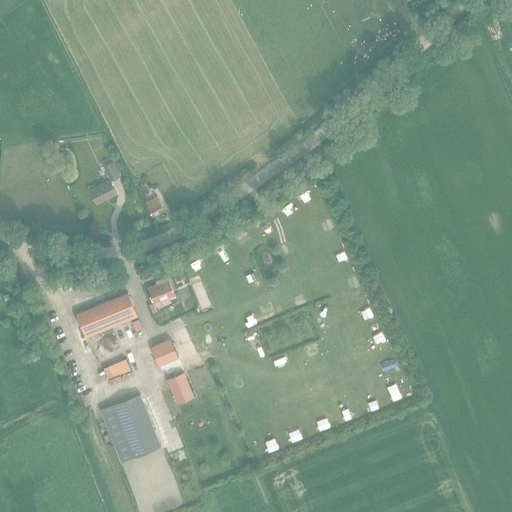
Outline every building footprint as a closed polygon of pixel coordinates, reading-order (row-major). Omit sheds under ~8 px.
[(112,178),(119,175),(113,162),(105,166),(112,178)] [(96,202),(115,193),(109,180),(90,189),(96,202)] [(140,185),(145,195),(150,192),(146,182),(140,185)] [(153,215),(165,209),(158,194),(146,200),(153,215)] [(141,286),(147,301),(172,291),(170,284),(165,286),(162,277),(141,286)] [(196,297),(206,293),(201,281),(191,284),(196,297)] [(128,291),(76,312),(86,337),(138,316),(128,291)] [(139,319),(132,322),(135,330),(142,327),(139,319)] [(159,364),(178,356),(170,338),(151,345),(159,364)] [(127,356),(104,366),(110,378),(132,369),(127,356)] [(167,378),(177,403),(194,396),(184,371),(167,378)] [(100,409),(121,461),(160,445),(140,393),(100,409)]
